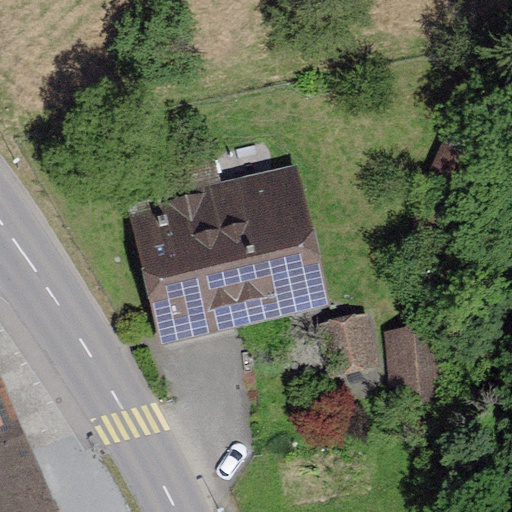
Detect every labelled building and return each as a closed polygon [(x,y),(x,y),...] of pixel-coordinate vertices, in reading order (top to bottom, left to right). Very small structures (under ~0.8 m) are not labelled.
[(467,131),(430,201),(460,217),(497,147),(467,131)] [(164,362),(335,321),(299,171),(128,211),(164,362)] [(318,334),(329,382),(377,372),(366,324),(318,334)] [(438,341),(388,344),(392,414),(442,411),(438,341)] [(48,511),(0,391),(0,511),(48,511)]
